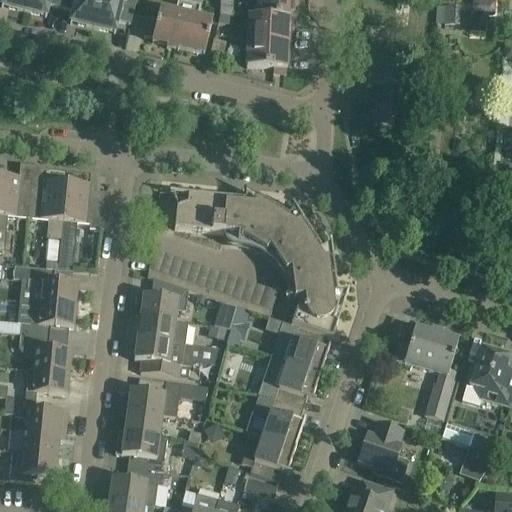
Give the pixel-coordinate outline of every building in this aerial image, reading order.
[(2,0),(0,8),(8,10),(23,13),(26,0),(2,0)] [(26,0),(23,13),(38,17),(46,19),(49,7),(61,10),(63,0),(26,0)] [(69,24),(77,26),(92,30),(99,0),(63,0),(61,10),(72,13),(69,24)] [(99,0),(92,30),(107,33),(115,36),(118,24),(130,27),(135,7),(136,0),(99,0)] [(258,0),(257,19),(265,19),(277,20),(288,21),(294,21),(295,21),(296,21),(296,0),(258,0)] [(220,2),(219,17),(233,18),(234,3),(220,2)] [(167,48),(166,50),(178,53),(178,51),(204,57),(212,23),(197,20),(200,8),(177,3),(175,14),(159,11),(157,23),(148,21),(144,39),(152,41),(151,44),(167,48)] [(443,28),(459,29),(460,11),(443,10),(443,28)] [(247,50),(246,70),(273,71),(276,71),(286,72),(288,21),(277,20),(248,18),(247,50)] [(226,46),(214,42),(209,57),(222,61),(226,46)] [(442,110),(457,111),(457,100),(443,99),(442,110)] [(497,134),(490,191),(511,193),(511,169),(499,167),(503,135),(497,134)] [(28,222),(31,188),(18,187),(19,181),(0,179),(0,255),(2,255),(5,237),(7,220),(28,222)] [(46,241),(60,243),(61,243),(66,186),(44,184),(44,189),(31,188),(28,222),(48,224),(46,241)] [(58,266),(57,274),(72,275),(75,244),(77,227),(89,228),(89,233),(103,234),(108,196),(88,194),(88,188),(66,186),(61,243),(60,243),(58,266)] [(288,319),(286,328),(327,341),(332,343),(337,326),(333,324),(338,309),(333,307),(332,297),(337,296),(334,278),(330,279),(328,263),(322,263),(317,255),(321,252),(311,236),(307,239),(298,226),(294,228),(286,223),(288,219),(272,209),(270,213),(256,205),(253,209),(243,208),(244,203),(241,203),(240,208),(226,207),(227,201),(188,198),(187,207),(176,211),(174,232),(223,237),(224,241),(225,245),(228,248),(230,249),(233,250),(246,252),(256,255),(266,261),(274,268),(282,280),(286,288),(288,298),(289,308),(288,319)] [(55,274),(57,274),(58,266),(45,264),(45,273),(55,274)] [(33,294),(32,306),(75,310),(77,288),(54,285),(55,274),(45,273),(14,270),(13,282),(28,283),(27,294),(33,294)] [(148,272),(147,281),(153,283),(155,283),(158,275),(148,272)] [(167,278),(158,275),(155,283),(164,287),(167,278)] [(177,281),(167,278),(164,287),(174,290),(177,281)] [(186,285),(177,281),(174,290),(183,293),(186,285)] [(140,320),(187,327),(188,326),(174,324),(176,314),(184,315),(187,294),(183,293),(174,290),(164,287),(155,283),(153,283),(151,299),(137,297),(134,319),(140,320)] [(195,288),(186,285),(183,293),(187,294),(193,296),(195,288)] [(205,291),(195,288),(193,296),(202,299),(205,291)] [(214,294),(205,291),(202,299),(211,302),(214,294)] [(224,297),(214,294),(211,302),(221,306),(224,297)] [(233,300),(224,297),(221,306),(230,309),(233,300)] [(243,303),(233,300),(230,309),(236,311),(240,312),(243,303)] [(249,315),(252,307),(243,303),(240,312),(249,315)] [(20,326),(19,338),(49,341),(50,330),(73,332),(75,310),(32,306),(30,327),(20,326)] [(261,310),(252,307),(249,315),(259,318),(261,310)] [(271,313),(261,310),(259,318),(268,321),(271,313)] [(236,311),(234,321),(246,325),(249,315),(240,312),(236,311)] [(137,341),(184,348),(187,327),(140,320),(137,341)] [(278,338),(269,362),(319,379),(325,361),(321,360),(327,341),(286,328),(282,326),(278,338)] [(398,347),(393,364),(413,370),(439,377),(436,389),(451,393),(456,376),(449,374),(452,362),(458,343),(442,338),(443,335),(431,332),(430,335),(414,330),(408,350),(398,347)] [(219,331),(215,342),(226,346),(229,335),(219,331)] [(229,335),(226,346),(237,349),(241,339),(229,335)] [(35,362),(33,374),(68,377),(71,355),(47,353),(49,341),(19,338),(18,350),(18,352),(25,361),(35,362)] [(137,341),(134,363),(142,364),(140,376),(160,379),(187,383),(189,371),(197,367),(214,369),(218,353),(184,348),(137,341)] [(465,389),(461,405),(478,410),(480,403),(509,411),(511,400),(511,372),(506,371),(509,361),(480,352),(475,369),(471,368),(466,388),(465,389)] [(319,379),(269,362),(257,399),(303,414),(309,395),(313,397),(319,379)] [(68,377),(33,374),(27,373),(26,395),(66,399),(68,377)] [(203,406),(207,391),(200,391),(180,388),(139,382),(138,394),(130,393),(127,415),(161,420),(162,419),(175,421),(178,402),(203,406)] [(257,399),(245,435),(262,441),(295,452),(301,434),(296,433),(303,414),(257,399)] [(25,422),(24,433),(64,437),(66,416),(35,413),(36,404),(6,401),(6,402),(5,402),(4,418),(18,419),(18,421),(25,422)] [(428,407),(425,420),(442,425),(446,412),(428,407)] [(127,415),(124,436),(158,441),(161,420),(127,415)] [(397,461),(401,449),(398,448),(403,434),(376,425),(369,448),(363,446),(357,465),(374,471),(371,478),(401,488),(408,464),(397,461)] [(221,437),(216,427),(205,433),(210,443),(221,437)] [(24,433),(22,456),(57,459),(59,445),(63,445),(64,437),(24,433)] [(190,434),(187,445),(198,448),(201,437),(190,434)] [(129,459),(127,471),(162,476),(167,442),(158,441),(124,436),(124,437),(118,436),(115,458),(129,459)] [(472,436),(467,451),(495,460),(500,445),(472,436)] [(295,452),(262,441),(257,455),(247,451),(241,467),(252,471),(250,477),(278,487),(285,468),(289,469),(295,452)] [(459,471),(456,479),(476,486),(493,462),(495,460),(467,451),(465,450),(459,471)] [(55,481),(57,459),(22,456),(11,455),(9,484),(31,486),(32,479),(55,481)] [(193,468),(201,471),(204,462),(196,459),(193,468)] [(227,470),(223,484),(234,487),(238,474),(227,470)] [(111,481),(108,503),(154,510),(156,488),(160,488),(162,476),(127,471),(125,483),(111,481)] [(243,494),(273,503),(277,490),(247,481),(243,494)] [(386,511),(392,495),(380,491),(361,485),(357,498),(351,496),(345,511),(386,511)] [(215,511),(218,503),(197,498),(192,511),(189,511),(181,510),(179,511),(215,511)] [(511,511),(511,500),(495,499),(494,511),(511,511)] [(153,511),(154,510),(108,503),(107,511),(153,511)] [(215,511),(237,511),(239,509),(218,503),(215,511)]
